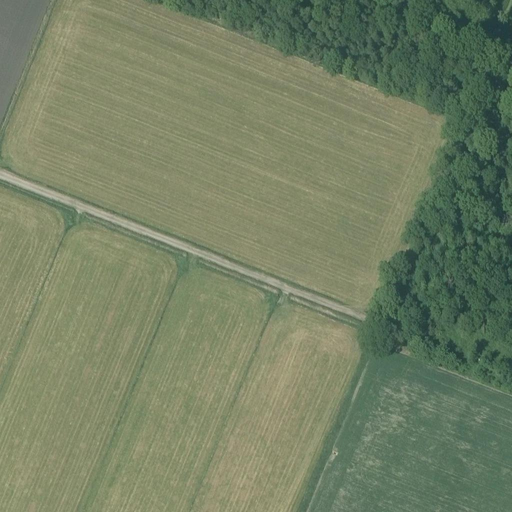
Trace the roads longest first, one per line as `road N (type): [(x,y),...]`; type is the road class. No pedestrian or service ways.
road 1 (track): [(0,174),(371,322)]
road 2 (track): [(369,0),(464,58),(511,99)]
